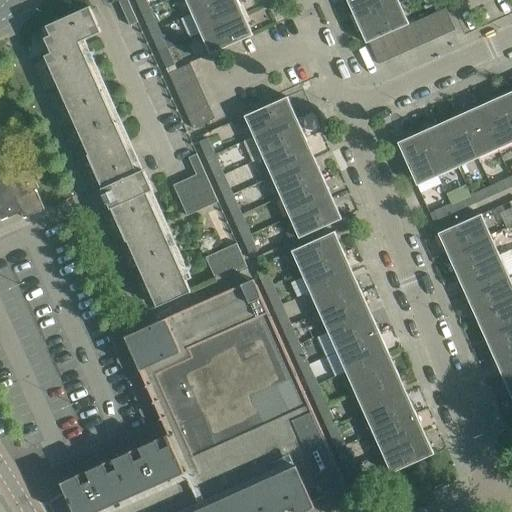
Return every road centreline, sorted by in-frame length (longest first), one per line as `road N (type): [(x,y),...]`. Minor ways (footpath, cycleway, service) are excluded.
road 1 (residential): [(495,502),(335,111)]
road 2 (residential): [(335,111),(511,36)]
